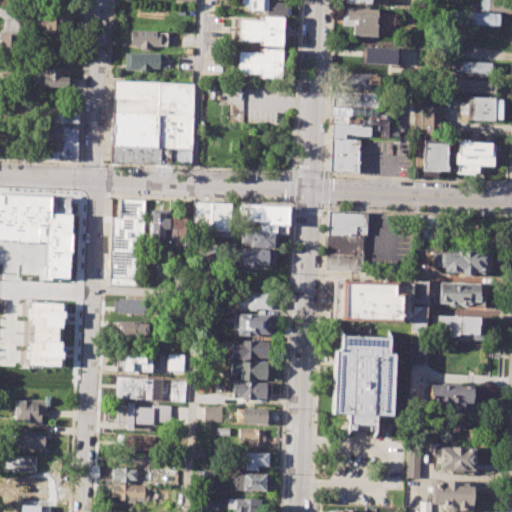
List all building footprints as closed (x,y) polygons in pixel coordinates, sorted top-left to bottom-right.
[(480,0),(511,0),(511,12),(480,10),(480,0)] [(286,2),(266,1),(266,3),(260,3),(260,13),(286,14),(286,2)] [(346,7),(345,19),(355,19),(355,23),(353,23),(352,35),(375,36),(375,8),(346,7)] [(39,11),(68,12),(68,23),(64,23),(64,30),(43,29),(43,26),(39,26),(39,11)] [(454,11),(498,14),(497,26),(453,24),(454,11)] [(238,19),(238,40),(259,41),(259,45),(281,46),(282,17),(260,16),(260,20),(238,19)] [(129,29),(159,31),(159,46),(149,45),(149,49),(138,49),(138,45),(129,45),(129,29)] [(0,33),(19,33),(19,50),(0,49),(0,33)] [(366,47),(365,62),(393,63),(394,48),(366,47)] [(236,52),(236,72),(258,73),(258,77),(279,78),(281,50),(259,49),(259,52),(236,52)] [(123,53),(165,54),(165,67),(149,67),(148,70),(123,69),(123,53)] [(460,62),(492,63),(492,73),(460,73),(460,62)] [(33,72),(42,72),(42,69),(61,69),(61,76),(66,76),(66,92),(39,91),(39,83),(33,83),(33,72)] [(333,72),(332,89),(368,90),(368,85),(377,85),(377,74),(333,72)] [(190,147),(192,85),(160,83),(157,147),(190,147)] [(332,91),(331,115),(344,115),(344,106),(375,107),(376,92),(332,91)] [(466,96),(494,97),(494,100),(501,100),(500,118),(493,118),(493,121),(465,120),(465,115),(458,114),(458,101),(465,102),(466,96)] [(58,107),(77,107),(77,123),(49,122),(50,113),(58,113),(58,107)] [(423,107),(423,135),(439,135),(439,107),(423,107)] [(330,122),(367,123),(367,117),(386,118),(386,136),(344,135),(344,138),(330,137),(330,122)] [(59,159),(41,158),(42,124),(60,125),(59,159)] [(77,126),(60,125),(59,159),(75,159),(77,126)] [(330,137),(329,170),(358,171),(359,138),(344,138),(330,137)] [(422,140),(447,140),(447,171),(437,171),(437,176),(421,176),(422,140)] [(457,141),(457,152),(454,152),(454,163),(457,163),(457,168),(455,168),(455,174),(475,174),(475,172),(477,172),(477,165),(492,165),(492,156),(498,156),(498,145),(494,145),(494,141),(457,141)] [(0,239),(43,241),(43,277),(68,278),(70,196),(0,194),(0,239)] [(144,199),(119,198),(118,218),(111,217),(107,284),(141,286),(144,199)] [(229,203),(192,201),(191,214),(191,229),(228,230),(229,203)] [(258,204),(244,203),(244,222),(257,222),(258,215),(258,204)] [(271,204),(270,223),(257,222),(258,215),(258,204),(271,204)] [(287,205),(271,204),(270,223),(287,223),(287,205)] [(168,210),(151,210),(151,244),(163,244),(163,228),(168,228),(168,210)] [(326,211),(323,268),(362,271),(365,213),(326,211)] [(191,214),(170,213),(168,252),(189,253),(191,229),(191,214)] [(257,222),(257,232),(272,232),(274,232),(274,223),(270,223),(257,222)] [(274,232),(274,223),(287,223),(287,232),(274,232)] [(272,232),(271,248),(249,247),(249,242),(239,242),(240,231),(257,232),(272,232)] [(268,250),(239,248),(239,263),(267,264),(268,251),(268,250)] [(440,249),(486,251),(485,273),(440,271),(440,249)] [(331,279),(411,281),(410,322),(330,319),(331,279)] [(439,283),(485,285),(484,307),(449,305),(445,301),(438,301),(439,283)] [(273,293),(246,292),(246,296),(238,296),(237,309),(273,310),(273,293)] [(113,313),(143,313),(143,299),(113,298),(113,313)] [(25,364),(59,366),(61,303),(27,302),(26,317),(31,317),(30,350),(25,349),(25,364)] [(232,313),(275,315),(274,334),(260,333),(259,335),(236,335),(236,328),(231,328),(232,313)] [(436,315),(483,317),(482,329),(476,329),(476,335),(447,334),(447,329),(435,329),(436,315)] [(116,320),(148,322),(147,337),(116,335),(116,320)] [(333,350),(339,351),(340,335),(385,337),(385,354),(391,355),(388,415),(372,414),(371,430),(346,428),(346,414),(329,414),(333,350)] [(231,341),(266,341),(266,359),(230,358),(231,341)] [(410,349),(423,349),(422,363),(409,363),(410,349)] [(115,352),(151,354),(150,372),(114,369),(115,352)] [(182,355),(167,354),(166,370),(182,370),(182,355)] [(229,361),(265,362),(264,378),(253,378),(253,380),(239,380),(239,374),(229,373),(229,361)] [(115,376),(155,378),(154,399),(114,397),(115,376)] [(231,381),(271,382),(270,398),(231,397),(231,381)] [(171,384),(184,385),(183,402),(170,401),(171,384)] [(428,384),(471,385),(471,403),(465,403),(465,407),(428,407),(428,384)] [(15,399),(44,401),(44,411),(40,411),(39,422),(13,420),(15,399)] [(169,406),(117,406),(117,428),(131,428),(131,423),(169,423),(169,406)] [(204,406),(221,406),(221,421),(203,420),(204,406)] [(241,408),(269,409),(269,424),(241,423),(241,408)] [(13,431),(24,431),(24,427),(30,428),(30,431),(43,431),(43,450),(12,449),(13,431)] [(239,429),(264,429),(264,447),(246,447),(247,438),(238,437),(239,429)] [(118,434),(153,436),(153,449),(117,448),(118,434)] [(405,446),(404,477),(418,478),(419,446),(405,446)] [(433,446),(474,448),(473,471),(437,469),(438,454),(432,454),(433,446)] [(127,451),(156,452),(156,464),(127,463),(127,451)] [(266,453),(244,452),(243,469),(256,470),(256,465),(266,465),(266,453)] [(111,467),(136,468),(135,482),(111,481),(111,467)] [(196,471),(214,472),(213,488),(195,487),(196,471)] [(234,472),(268,474),(267,492),(233,490),(234,472)] [(430,479),(471,481),(470,511),(449,511),(449,510),(442,510),(442,504),(429,504),(430,479)] [(111,484),(149,485),(148,501),(118,500),(118,496),(111,496),(111,484)] [(195,511),(195,498),(218,499),(217,511),(195,511)] [(226,498),(261,500),(260,511),(233,511),(233,508),(226,508),(226,498)]
